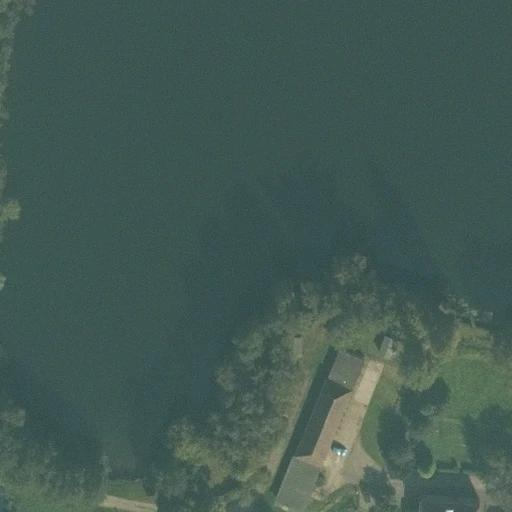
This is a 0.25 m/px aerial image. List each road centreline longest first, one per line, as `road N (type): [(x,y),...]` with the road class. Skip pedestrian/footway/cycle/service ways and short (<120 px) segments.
road 1 (track): [(314,348),(254,496),(149,511)]
road 2 (track): [(143,511),(85,501),(0,464)]
